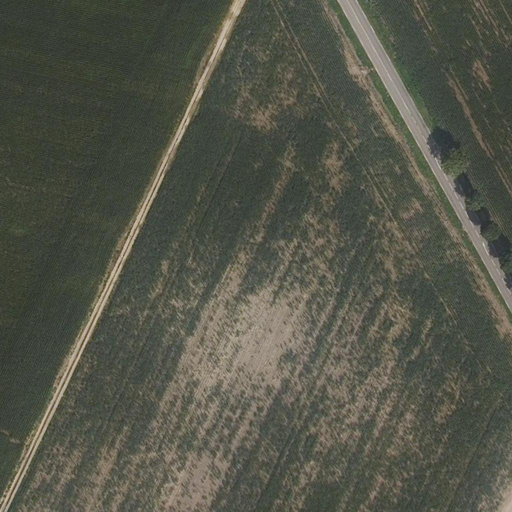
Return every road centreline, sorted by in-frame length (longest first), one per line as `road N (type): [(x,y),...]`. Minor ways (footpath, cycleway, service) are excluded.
road 1 (track): [(241,0),(3,511)]
road 2 (primary): [(347,0),(511,295)]
